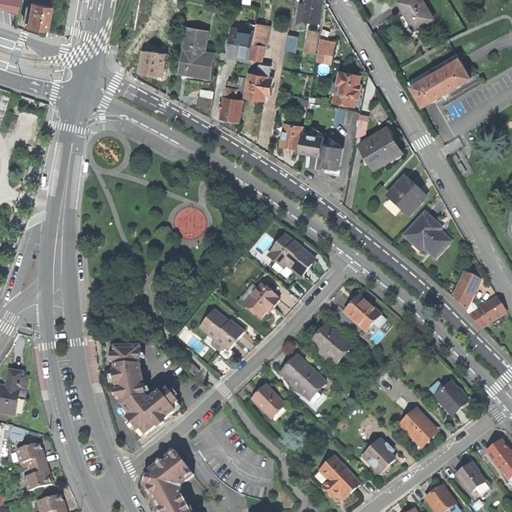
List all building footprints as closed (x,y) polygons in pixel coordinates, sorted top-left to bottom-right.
[(0,0),(0,8),(17,15),(19,0),(0,0)] [(297,25),(307,26),(308,21),(321,23),(324,0),(306,0),(305,6),(301,5),(297,25)] [(409,17),(416,28),(433,19),(422,0),(402,0),(398,2),(406,16),(408,14),(409,17)] [(36,28),(46,29),(50,6),(30,2),(30,7),(26,6),(24,19),(28,20),(26,26),(36,28)] [(254,44),(255,44),(265,46),(266,46),(270,28),(257,26),(257,29),(254,44)] [(246,31),(236,29),(233,45),(231,56),(242,58),(241,61),(251,63),(254,44),(257,29),(247,27),(246,31)] [(190,74),(210,78),(214,55),(205,53),(208,32),(188,29),(185,50),(183,49),(182,56),(184,56),(181,73),(190,74)] [(320,32),(310,30),(306,52),(316,53),(320,32)] [(295,54),(298,38),(288,36),(285,52),(295,54)] [(336,42),(323,40),(318,62),(332,64),(336,42)] [(262,62),(265,46),(255,44),(252,60),(262,62)] [(166,54),(161,53),(149,51),(145,50),(140,72),(153,75),(162,76),(166,54)] [(442,95),(470,79),(457,55),(409,82),(423,106),(442,95)] [(258,75),(269,77),(270,71),(260,69),(258,75)] [(352,74),(341,72),(339,83),(335,83),(334,91),(338,92),(336,102),(355,106),(357,98),(359,99),(362,84),(359,84),(361,76),(352,74)] [(274,78),(269,77),(258,75),(250,74),(246,98),(256,100),(265,101),(267,95),(271,96),(274,78)] [(237,89),(245,91),(248,78),(239,76),(237,89)] [(244,100),(245,91),(237,89),(228,88),(227,97),(244,100)] [(239,123),(244,100),(227,97),(225,96),(221,119),(231,121),(239,123)] [(212,109),(214,100),(198,97),(197,106),(212,109)] [(361,113),(347,111),(344,124),(358,127),(360,115),(361,113)] [(370,116),(360,115),(358,127),(356,138),(365,139),(370,116)] [(290,148),(300,150),(303,134),(304,126),(285,123),(281,147),(290,148)] [(365,156),(368,155),(375,168),(401,153),(391,136),(387,130),(359,146),(365,156)] [(323,145),(325,137),(303,134),(300,150),(300,152),(311,154),(309,168),(323,170),(323,167),(327,167),(340,169),(344,149),(323,145)] [(421,193),(405,178),(388,196),(410,217),(427,199),(421,193)] [(435,222),(426,214),(405,237),(421,251),(425,248),(432,254),(436,258),(452,242),(440,231),(436,228),(433,224),(435,222)] [(442,229),(435,222),(433,224),(436,228),(440,231),(442,229)] [(294,270),(302,277),(309,270),(317,261),(299,246),(299,245),(295,241),(294,242),(286,236),(269,256),(278,263),(281,260),(294,270)] [(428,258),(432,254),(425,248),(421,251),(428,258)] [(289,276),(294,270),(281,260),(278,263),(284,268),(282,271),(289,276)] [(453,297),(466,310),(470,301),(481,280),(466,272),(453,297)] [(238,301),(244,306),(258,289),(252,284),(238,301)] [(274,308),(280,301),(277,298),(278,297),(262,284),(258,289),(244,306),(260,319),(266,311),(267,312),(270,309),(272,306),(274,308)] [(344,312),(366,331),(372,323),(380,315),(359,296),(355,300),(344,312)] [(479,311),(471,316),(482,328),(507,312),(503,306),(499,298),(479,311)] [(479,311),(470,301),(466,310),(471,316),(479,311)] [(233,323),(232,324),(214,310),(200,328),(214,340),(211,344),(220,351),(223,347),(229,351),(237,342),(245,332),(233,323)] [(386,320),(380,315),(372,323),(379,328),(386,320)] [(331,358),(334,361),(349,345),(326,325),(319,334),(312,342),(317,346),(331,358)] [(351,347),(349,345),(334,361),(337,363),(351,347)] [(119,391),(120,399),(121,402),(123,402),(124,409),(130,417),(127,419),(130,423),(134,428),(138,432),(141,430),(146,436),(171,415),(174,413),(171,409),(178,403),(179,402),(168,389),(162,394),(160,392),(149,400),(147,397),(142,374),(141,374),(140,367),(141,367),(141,346),(114,346),(114,355),(114,363),(114,368),(114,370),(112,371),(113,376),(115,383),(116,388),(118,387),(119,391)] [(328,361),(331,358),(317,346),(315,350),(328,361)] [(296,389),(307,398),(313,391),(316,394),(326,384),(297,356),(288,366),(281,374),(291,383),(290,384),(296,390),(296,389)] [(195,376),(200,371),(191,362),(186,367),(195,376)] [(0,412),(15,415),(20,388),(22,376),(23,374),(10,372),(7,388),(1,387),(0,391),(0,412)] [(29,377),(22,376),(20,388),(26,390),(29,377)] [(468,401),(450,382),(436,396),(447,409),(446,410),(452,416),(461,408),(468,401)] [(269,417),(282,403),(265,386),(258,393),(252,399),(269,417)] [(310,401),(316,394),(313,391),(307,398),(310,401)] [(181,407),(178,403),(171,409),(174,413),(181,407)] [(285,406),(282,403),(269,417),(271,419),(285,406)] [(121,412),(127,419),(130,417),(124,409),(121,412)] [(429,439),(437,432),(416,410),(401,425),(421,447),(429,439)] [(10,441),(10,440),(13,428),(0,424),(0,427),(6,429),(4,435),(4,440),(10,441)] [(10,440),(20,442),(23,430),(13,428),(10,440)] [(388,443),(385,445),(380,440),(371,449),(374,453),(367,460),(380,475),(388,467),(395,460),(391,456),(393,454),(392,452),(392,450),(393,448),(388,443)] [(511,454),(510,452),(502,440),(493,447),(487,451),(511,484),(511,483),(511,454)] [(25,471),(31,469),(46,464),(43,454),(40,443),(16,451),(20,463),(13,465),(14,466),(17,469),(25,471)] [(363,457),(367,460),(374,453),(371,449),(363,457)] [(193,511),(181,490),(182,486),(194,476),(176,451),(162,461),(160,461),(158,462),(158,465),(145,475),(149,480),(143,483),(150,498),(151,497),(152,500),(154,503),(153,503),(157,511),(193,511)] [(353,492),(361,484),(335,458),(320,472),(329,481),(324,487),(335,498),(341,493),(346,498),(353,492)] [(30,492),(52,485),(49,473),(46,464),(31,469),(33,476),(26,478),(30,492)] [(490,488),(471,464),(464,469),(455,476),(469,493),(475,489),(480,496),(490,488)] [(436,511),(446,511),(456,505),(441,485),(433,492),(426,498),(436,511)] [(66,511),(64,506),(61,495),(38,502),(41,511),(66,511)]
